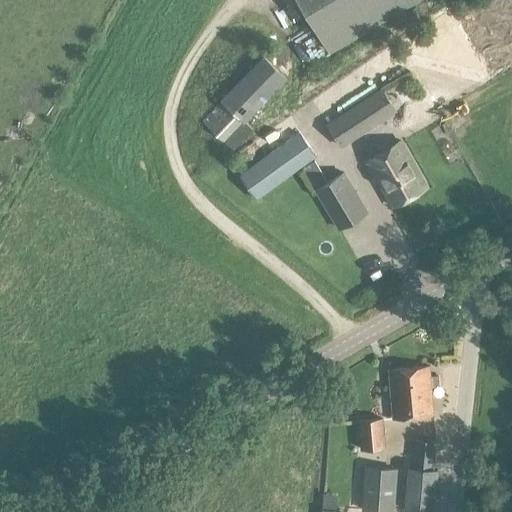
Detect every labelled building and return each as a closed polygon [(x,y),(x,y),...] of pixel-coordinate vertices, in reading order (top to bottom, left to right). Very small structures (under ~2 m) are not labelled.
[(299,0),(329,50),(413,0),(299,0)] [(243,120),(244,120),(287,75),(263,52),(220,97),(222,99),(243,120)] [(379,86),(329,120),(326,122),(342,146),(395,110),(379,86)] [(243,120),(222,99),(202,119),(233,149),(253,129),(244,120),(243,120)] [(294,135),(242,172),(258,193),(309,156),(294,135)] [(400,140),(366,160),(392,206),(426,186),(400,140)] [(314,161),(302,169),(338,227),(367,209),(343,170),(327,180),(314,161)] [(429,366),(389,369),(394,418),(433,414),(431,386),(430,377),(429,366)] [(437,376),(430,377),(431,386),(438,386),(437,376)] [(382,418),(357,421),(359,451),(385,449),(382,418)] [(413,439),(411,467),(433,470),(435,441),(413,439)] [(364,465),(361,510),(390,511),(394,511),(397,467),(364,465)] [(408,467),(404,510),(424,511),(432,511),(436,470),(433,470),(411,467),(408,467)]
